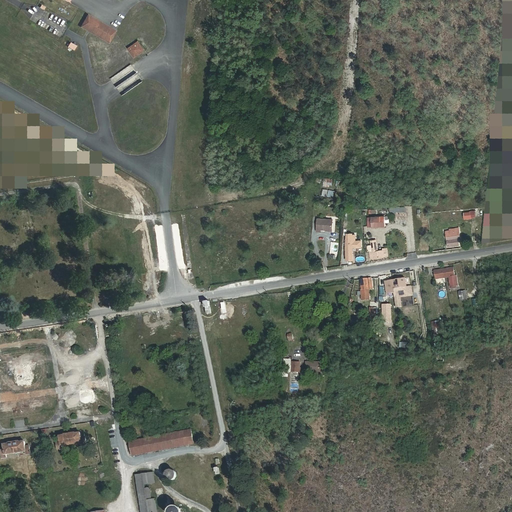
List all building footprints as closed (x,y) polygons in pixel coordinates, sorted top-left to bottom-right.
[(79,27),(109,43),(116,29),(87,13),(79,27)] [(139,40),(127,47),(133,58),(145,51),(139,40)] [(67,46),(74,50),(76,45),(70,41),(67,46)] [(323,178),(322,186),(331,187),(331,178),(323,178)] [(322,196),(334,197),(335,190),(322,189),(322,196)] [(385,216),(372,217),(372,226),(372,227),(386,226),(386,222),(385,217),(385,216)] [(333,219),(318,219),(317,231),(321,231),(321,229),(326,229),(332,230),(333,219)] [(451,228),(447,228),(450,246),(460,244),(459,238),(462,238),(460,227),(451,229),(451,228)] [(352,234),(347,234),(346,248),(347,260),(353,260),(353,247),(361,247),(361,241),(355,241),(355,235),(352,235),(352,234)] [(376,240),(371,241),(372,246),(372,251),(369,252),(371,258),(388,256),(387,248),(383,249),(383,251),(378,252),(376,240)] [(454,268),(434,271),(436,279),(449,277),(450,286),(459,285),(457,275),(455,276),(454,268)] [(373,289),(373,277),(361,279),(362,300),(370,300),(369,289),(373,289)] [(406,278),(384,281),(386,294),(393,293),(394,298),(395,297),(396,303),(394,303),(394,310),(398,309),(398,305),(401,304),(399,297),(415,295),(414,285),(407,286),(406,278)] [(461,302),(467,301),(466,290),(459,291),(461,302)] [(392,305),(383,305),(383,316),(392,316),(392,305)] [(432,322),(437,362),(444,361),(439,321),(432,322)] [(313,362),(304,363),(304,373),(320,372),(319,363),(313,363),(313,362)] [(14,368),(16,383),(31,381),(29,366),(14,368)] [(132,455),(195,445),(193,430),(129,439),(132,455)] [(81,431),(58,435),(59,442),(57,442),(58,447),(87,443),(86,436),(82,437),(81,431)] [(7,458),(7,455),(26,452),(27,455),(31,454),(30,445),(26,446),(25,440),(3,443),(4,449),(1,449),(2,459),(7,458)] [(178,477),(174,469),(166,473),(170,481),(178,477)] [(157,511),(156,498),(152,498),(150,485),(156,484),(154,472),(137,474),(140,511),(157,511)]
